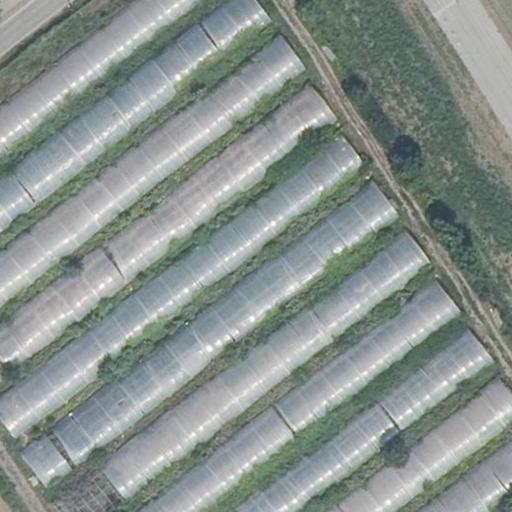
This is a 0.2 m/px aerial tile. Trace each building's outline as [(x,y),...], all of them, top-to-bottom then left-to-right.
[(228,0),(0,176),(0,229),(239,45),(241,48),(276,21),(259,0),(228,0)] [(161,0),(178,17),(196,0),(161,0)] [(0,297),(316,74),(290,37),(0,241),(0,297)] [(31,88),(0,111),(0,153),(51,115),(31,88)] [(316,92),(0,313),(0,371),(244,200),(239,194),(339,124),(316,92)] [(349,142),(0,383),(0,420),(7,432),(238,272),(234,265),(370,172),(349,142)] [(339,400),(461,318),(439,287),(230,428),(236,436),(123,511),(211,511),(239,493),(229,477),(340,402),(339,400)] [(71,464),(236,343),(212,309),(46,430),(71,464)] [(468,332),(223,511),(308,511),(327,498),(321,490),(492,364),(468,332)] [(398,511),(511,431),(511,403),(495,379),(343,488),(348,495),(324,511),(398,511)] [(42,437),(20,452),(44,487),(66,472),(42,437)] [(511,437),(440,491),(443,495),(420,511),(492,511),(511,498),(511,437)]
